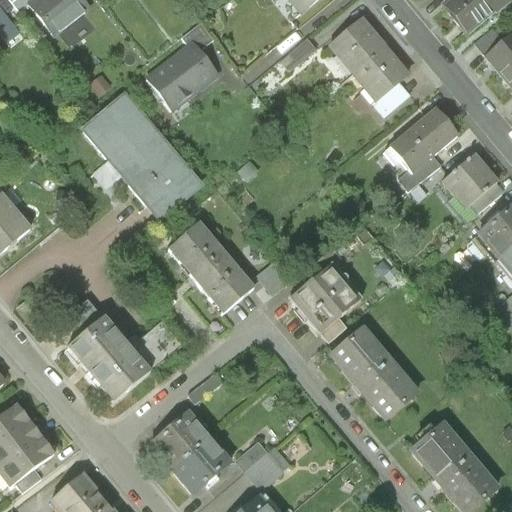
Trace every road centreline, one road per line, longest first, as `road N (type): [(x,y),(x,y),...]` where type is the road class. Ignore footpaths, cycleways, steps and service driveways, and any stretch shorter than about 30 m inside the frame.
road 1 (residential): [(110,456),(264,334),(411,511)]
road 2 (residential): [(511,145),(389,0)]
road 3 (residential): [(110,456),(0,325)]
